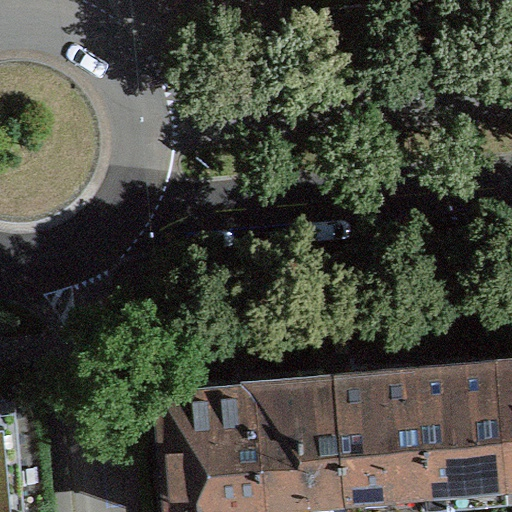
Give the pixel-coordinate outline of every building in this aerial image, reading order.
[(511,466),(511,350),(496,352),(506,467),(511,466)] [(415,359),(425,474),(506,467),(496,352),(438,357),(415,359)] [(335,366),(345,481),(425,474),(415,359),(395,361),(374,362),(374,361),(371,360),(370,358),(346,360),(345,362),(343,364),(343,365),(335,366)] [(345,481),(335,366),(326,367),(326,365),(323,364),(322,362),(297,364),(297,366),(295,368),(295,369),(277,371),(254,373),(254,376),(264,488),(345,481)] [(264,488),(254,376),(187,382),(164,384),(168,433),(159,434),(162,474),(172,473),(175,511),(224,511),(224,507),(241,506),(239,490),(264,488)] [(0,511),(24,511),(15,396),(0,397),(0,511)]
